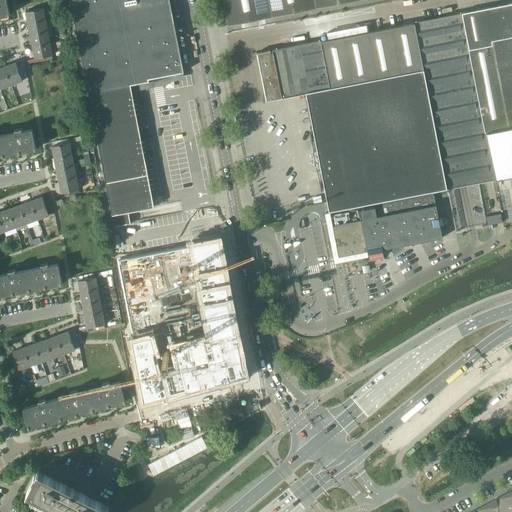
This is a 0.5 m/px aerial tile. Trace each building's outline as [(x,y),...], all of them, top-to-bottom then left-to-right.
[(0,0),(0,15),(10,14),(6,0),(0,0)] [(183,71),(169,0),(70,0),(88,90),(144,78),(164,74),(164,75),(183,72),(183,71)] [(271,16),(268,0),(222,0),(227,25),(271,16)] [(316,7),(314,0),(268,0),(271,16),(316,7)] [(321,40),(257,53),(266,102),(307,94),(320,164),(510,127),(511,138),(511,2),(486,8),(414,22),(414,23),(322,41),(321,40)] [(28,23),(45,19),(43,8),(25,11),(28,23)] [(45,19),(28,23),(30,35),(48,31),(45,19)] [(48,31),(30,35),(32,46),(50,43),(49,35),(48,31)] [(52,55),(50,43),(32,46),(34,58),(45,56),(46,60),(52,58),(52,55)] [(240,64),(237,53),(230,55),(232,66),(240,64)] [(16,63),(5,67),(11,84),(22,80),(16,63)] [(5,67),(0,68),(0,88),(11,84),(5,67)] [(154,206),(139,131),(130,84),(149,81),(149,80),(162,78),(164,75),(164,74),(144,78),(88,90),(114,226),(130,223),(128,211),(154,206)] [(15,132),(2,134),(6,154),(36,149),(32,128),(22,130),(21,127),(18,129),(15,128),(15,132)] [(511,138),(510,127),(320,164),(324,184),(327,202),(329,211),(328,211),(329,217),(327,218),(328,222),(330,222),(334,238),(334,241),(332,242),(334,254),(337,254),(338,258),(367,252),(368,252),(369,257),(384,254),(383,249),(442,238),(436,204),(436,205),(433,192),(447,189),(449,189),(462,186),(488,181),(492,180),(495,180),(503,178),(511,176),(511,138)] [(54,157),(72,154),(69,142),(52,145),(54,157)] [(74,165),(72,154),(54,157),(56,169),(74,165)] [(74,165),(56,169),(58,181),(76,177),(74,165)] [(76,177),(58,181),(61,192),(78,189),(76,177)] [(42,196),(31,200),(37,219),(49,215),(42,196)] [(31,200),(19,204),(26,223),(37,219),(31,200)] [(19,204),(8,208),(15,227),(16,231),(27,227),(26,223),(19,204)] [(8,208),(0,211),(0,220),(4,231),(5,236),(16,232),(16,231),(15,227),(8,208)] [(219,239),(117,259),(144,400),(245,373),(219,239)] [(22,248),(20,243),(10,247),(12,252),(22,248)] [(41,266),(28,269),(32,289),(62,283),(58,263),(48,265),(47,262),(44,264),(40,263),(41,266)] [(0,295),(32,289),(28,269),(15,271),(14,268),(11,270),(8,269),(8,273),(0,274),(0,295)] [(95,277),(78,280),(80,292),(97,288),(95,277)] [(97,288),(80,292),(82,304),(100,300),(97,288)] [(100,300),(82,304),(84,315),(102,312),(101,306),(100,300)] [(86,326),(79,327),(80,333),(95,330),(94,326),(98,325),(98,329),(105,328),(102,312),(84,315),(86,326)] [(77,335),(76,329),(68,331),(75,349),(80,348),(77,335)] [(57,335),(64,354),(75,349),(68,331),(57,335)] [(57,335),(46,339),(52,358),(64,354),(57,335)] [(52,358),(46,339),(34,343),(41,362),(52,358)] [(34,343),(23,347),(30,366),(41,362),(34,343)] [(30,366),(23,347),(12,351),(19,370),(30,366)] [(92,388),(97,408),(125,401),(120,381),(109,384),(109,380),(105,382),(102,382),(103,385),(92,388)] [(25,390),(24,384),(16,386),(18,393),(25,390)] [(71,394),(60,397),(65,417),(97,408),(92,388),(77,392),(76,389),(73,391),(70,391),(71,394)] [(65,417),(60,397),(45,401),(44,398),(41,400),(38,399),(39,403),(22,407),(28,427),(65,417)] [(65,485),(58,481),(58,480),(52,477),(52,478),(45,475),(44,477),(38,474),(39,472),(37,471),(26,493),(62,511),(73,489),(71,488),(70,490),(64,487),(65,485)] [(101,503),(94,499),(95,498),(89,495),(88,496),(81,493),(80,495),(74,492),(75,490),(73,489),(62,511),(64,511),(105,511),(109,507),(107,506),(106,508),(100,505),(101,503)] [(511,511),(511,490),(497,498),(500,511),(511,511)] [(500,511),(497,498),(475,510),(475,511),(500,511)]
